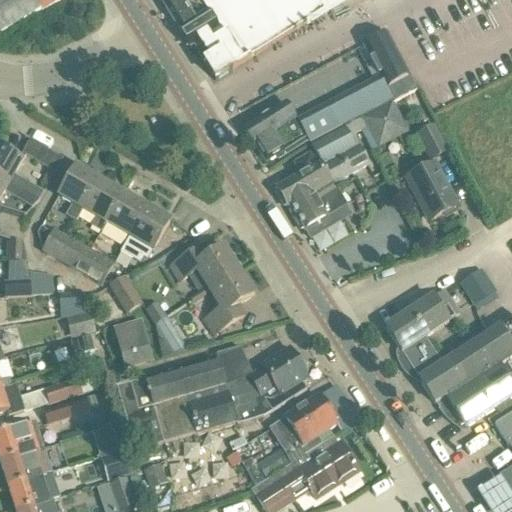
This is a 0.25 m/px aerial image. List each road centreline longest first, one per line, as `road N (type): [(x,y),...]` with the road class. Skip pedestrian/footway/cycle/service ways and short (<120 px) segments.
road 1 (primary): [(328,314),(145,28)]
road 2 (primary): [(454,511),(328,314)]
road 3 (residential): [(328,314),(473,241)]
road 4 (unclassified): [(0,80),(70,72),(145,28)]
